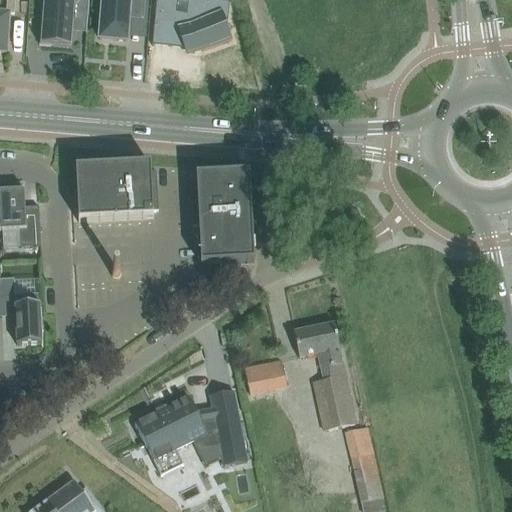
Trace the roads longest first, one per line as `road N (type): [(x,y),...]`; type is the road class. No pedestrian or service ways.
road 1 (residential): [(0,460),(263,279),(273,142)]
road 2 (residential): [(0,375),(49,370),(65,340),(57,195),(42,174),(0,168)]
road 3 (secondary): [(275,128),(0,106)]
road 4 (secondary): [(0,123),(273,142)]
road 5 (secondary): [(273,142),(434,165)]
road 6 (secondary): [(434,132),(275,128)]
road 7 (secondary): [(477,203),(511,319)]
